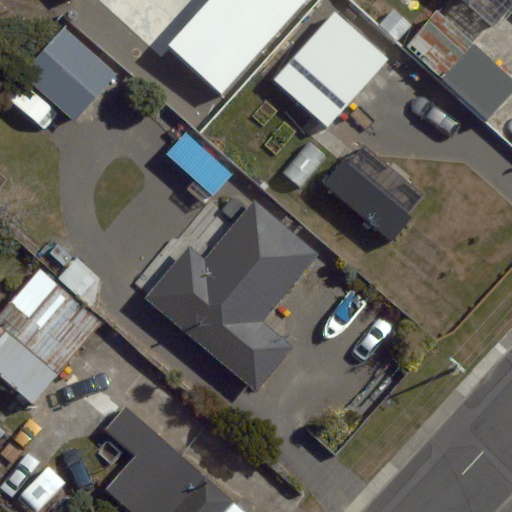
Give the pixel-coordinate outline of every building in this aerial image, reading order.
[(511,0),(434,0),(399,39),(448,83),(482,46),(511,72),(511,0)] [(103,136),(55,94),(6,149),(54,191),(103,136)] [(218,253),(130,354),(252,460),(290,417),(253,385),(303,327),(218,253)] [(109,367),(51,317),(0,374),(0,456),(18,472),(109,367)] [(160,511),(107,473),(87,500),(104,511),(160,511)]
